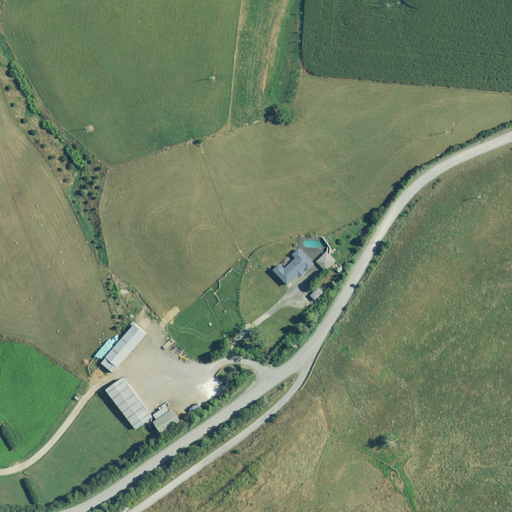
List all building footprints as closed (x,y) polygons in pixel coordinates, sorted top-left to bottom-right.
[(295,254),(296,255),(292,259),(294,261),(286,269),(282,265),(276,270),(289,285),(300,275),(302,277),(307,272),(305,270),(307,268),(310,270),(316,264),(302,248),(295,254)] [(337,261),(328,251),(318,262),(327,271),(337,261)] [(148,334),(137,324),(103,363),(115,373),(148,334)] [(170,334),(166,338),(171,343),(175,340),(170,334)] [(125,378),(108,390),(113,396),(111,398),(114,402),(116,401),(136,429),(153,417),(125,378)] [(170,412),(167,407),(155,415),(158,419),(154,422),(163,434),(181,422),(173,410),(170,412)]
